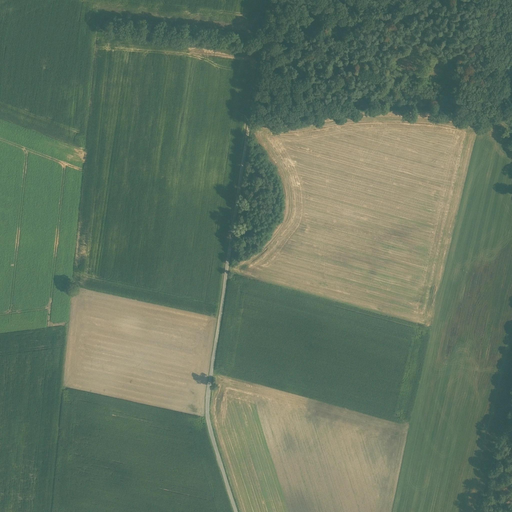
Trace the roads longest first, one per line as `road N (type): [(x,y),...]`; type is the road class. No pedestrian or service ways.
road 1 (track): [(236,511),(207,400),(252,106)]
road 2 (track): [(511,131),(491,117),(433,104),(252,106)]
road 3 (track): [(103,17),(253,34),(259,41),(252,106)]
road 4 (track): [(259,41),(422,0)]
